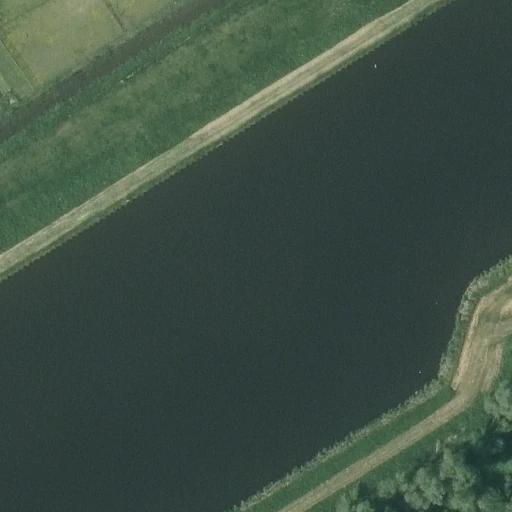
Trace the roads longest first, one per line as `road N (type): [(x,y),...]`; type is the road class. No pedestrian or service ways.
road 1 (track): [(0,254),(401,0)]
road 2 (track): [(302,511),(466,400),(489,322),(511,288)]
